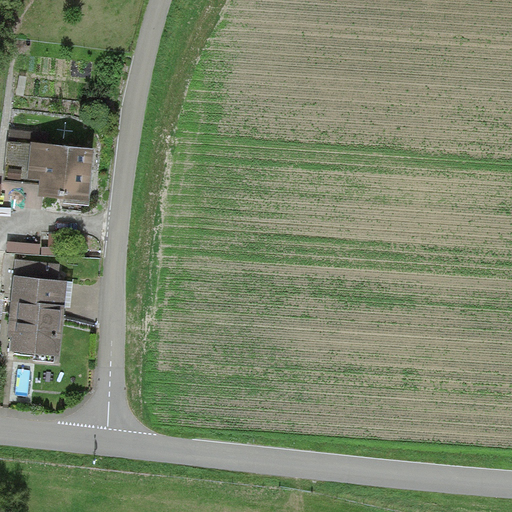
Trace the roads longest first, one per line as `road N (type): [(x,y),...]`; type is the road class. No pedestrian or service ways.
road 1 (unclassified): [(157,0),(125,142),(110,445)]
road 2 (tertiary): [(511,483),(110,445)]
